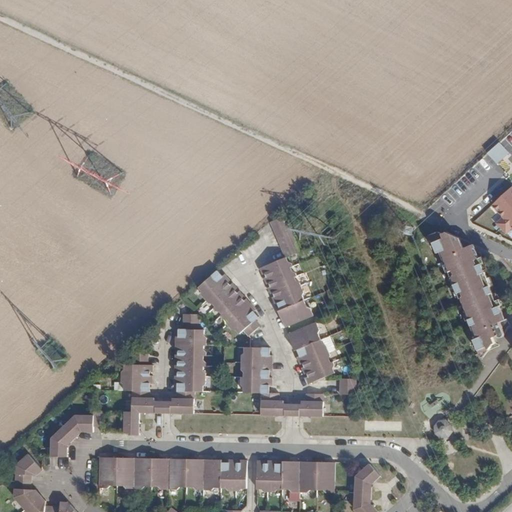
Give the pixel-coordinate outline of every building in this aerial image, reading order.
[(511,187),(492,206),(502,217),(495,223),(506,234),(511,228),(511,187)] [(287,258),(300,252),(286,217),(271,223),(285,258),(287,258)] [(474,245),(447,232),(443,234),(439,232),(430,236),(438,253),(440,251),(446,264),(444,264),(447,272),(449,271),(454,284),(460,298),(461,298),(464,303),(467,310),(466,311),(477,337),(475,339),(480,352),(483,358),(493,344),(497,342),(494,337),(499,334),(499,335),(500,336),(501,336),(502,336),(503,336),(504,336),(504,335),(505,335),(505,334),(506,333),(506,332),(505,331),(511,323),(508,317),(506,318),(500,305),(503,304),(500,298),(497,299),(490,285),(491,285),(482,263),(485,262),(480,251),(476,250),(474,245)] [(267,278),(291,267),(293,266),(292,263),(288,262),(287,258),(285,258),(261,269),(263,275),(266,274),(267,278)] [(271,287),(295,277),(297,276),(296,272),(292,271),(291,267),(267,278),(265,278),(268,285),(270,284),(271,287)] [(223,277),(219,271),(199,289),(203,292),(202,296),(208,302),(231,281),(225,275),(223,277)] [(274,293),(275,296),(301,285),(300,282),(297,281),(295,277),(271,287),(269,288),(272,294),(274,293)] [(231,281),(208,302),(210,304),(214,304),(216,308),(238,289),(231,281)] [(278,304),(282,311),(305,300),(303,296),(304,293),(301,285),(275,296),(273,297),(276,305),(278,304)] [(238,289),(216,308),(215,310),(217,312),(221,312),(224,316),(245,297),(238,289)] [(245,297),(224,316),(222,317),(224,320),(228,320),(231,324),(252,305),(245,297)] [(286,328),(314,315),(311,310),(308,309),(305,300),(282,311),(279,312),(286,328)] [(252,305),(231,324),(229,325),(234,331),(238,331),(241,335),(245,331),(257,321),(260,318),(255,313),(257,311),(252,305)] [(184,331),(200,331),(200,317),(185,317),(184,331)] [(257,321),(245,331),(250,337),(261,327),(257,321)] [(321,330),(317,322),(289,335),(296,351),(299,350),(300,349),(322,339),(320,334),(321,330)] [(205,331),(200,331),(184,331),(181,331),(181,338),(180,338),(177,338),(177,346),(205,346),(208,346),(208,338),(205,336),(205,331)] [(322,339),(300,349),(303,356),(302,356),(299,358),(303,365),(304,364),(331,352),(327,345),(324,344),(322,339)] [(205,351),(205,346),(177,346),(177,357),(205,357),(208,357),(208,353),(205,351)] [(243,355),(243,364),(274,364),(274,356),(272,356),(272,348),(252,348),(246,348),(246,353),(243,355)] [(134,351),(134,366),(149,366),(150,351),(134,351)] [(331,352),(304,364),(305,367),(303,368),(306,374),(308,374),(333,363),(331,359),(332,355),(331,352)] [(205,367),(207,368),(208,364),(205,361),(205,357),(177,357),(177,367),(205,367)] [(334,362),(333,363),(308,374),(310,376),(307,377),(310,384),(329,376),(336,373),(334,369),(336,366),(334,362)] [(246,379),(271,379),(271,372),(274,372),(274,364),(243,364),(243,371),(246,374),(246,379)] [(123,373),(124,377),(154,377),(154,366),(149,366),(134,366),(126,366),(126,371),(123,373)] [(177,367),(177,378),(188,378),(207,378),(207,368),(205,367),(177,367)] [(154,377),(124,377),(123,385),(126,388),(126,392),(135,392),(152,392),(152,385),(154,385),(154,377)] [(179,385),(179,393),(196,393),(205,393),(205,388),(207,386),(207,378),(188,378),(177,378),(177,385),(179,385)] [(263,394),(271,394),(271,387),(274,387),(274,379),(271,379),(246,379),(243,379),(243,387),(245,389),(245,393),(263,394)] [(341,386),(356,387),(357,379),(341,379),(341,386)] [(341,395),(356,395),(356,387),(341,386),(341,395)] [(152,400),(152,392),(135,392),(135,414),(142,415),(158,415),(158,403),(156,403),(156,400),(152,400)] [(172,415),(196,415),(196,393),(179,393),(179,400),(174,400),(174,403),(172,403),(172,415)] [(263,394),(263,416),(287,416),(287,405),(284,405),(284,402),(280,402),(280,394),(271,394),(263,394)] [(301,417),(325,417),(325,394),(308,394),(308,402),(303,402),(303,405),(301,405),(301,417)] [(164,415),(172,415),(172,403),(164,403),(158,403),(158,415),(164,415)] [(292,416),(301,417),(301,405),(293,405),(287,405),(287,416),(292,416)] [(127,414),(126,435),(132,435),(131,437),(141,437),(142,415),(135,414),(127,414)] [(79,418),(66,430),(78,442),(85,434),(96,434),(96,430),(96,418),(79,418)] [(438,433),(443,437),(450,436),(454,430),(453,424),(448,420),(441,421),(437,426),(438,433)] [(54,443),(53,459),(70,459),(70,449),(78,442),(66,430),(54,443)] [(39,478),(45,473),(30,457),(18,469),(18,477),(34,478),(39,478)] [(103,459),(102,490),(108,490),(111,488),(120,488),(120,460),(103,459)] [(120,460),(120,488),(128,488),(131,490),(137,490),(137,460),(120,460)] [(137,460),(137,490),(143,490),(145,488),(154,488),(155,460),(137,460)] [(155,460),(154,488),(163,488),(166,491),(172,491),(172,460),(155,460)] [(172,460),(172,491),(178,491),(180,488),(189,488),(190,460),(172,460)] [(190,460),(189,488),(198,489),(200,491),(206,491),(207,461),(190,460)] [(207,461),(206,491),(212,491),(215,489),(224,489),(224,461),(207,461)] [(224,461),(224,489),(231,489),(233,492),(239,492),(239,461),(224,461)] [(239,461),(239,492),(242,492),(245,490),(249,489),(250,461),(239,461)] [(266,492),(269,492),(270,464),(267,464),(267,462),(260,462),(259,490),(264,490),(266,492)] [(281,490),(285,490),(285,466),(278,466),(278,464),(278,462),(270,462),(270,464),(269,492),(278,492),(281,490)] [(296,493),(302,493),(302,462),(285,462),(285,464),(285,466),(285,490),(294,490),(296,493)] [(311,490),(320,490),(320,462),(302,462),(302,493),(308,493),(311,490)] [(320,462),(320,490),(329,491),(331,493),(337,493),(337,463),(320,462)] [(359,493),(375,494),(376,483),(383,476),(372,464),(366,469),(360,475),(359,493)] [(27,511),(44,498),(39,492),(33,492),(17,491),(17,500),(27,511)] [(358,511),(380,511),(381,511),(374,505),(375,494),(359,493),(358,511)] [(48,511),(48,509),(48,503),(44,498),(27,511),(48,511)]
